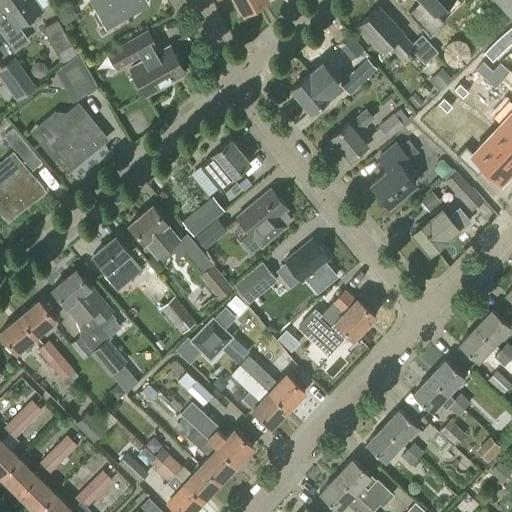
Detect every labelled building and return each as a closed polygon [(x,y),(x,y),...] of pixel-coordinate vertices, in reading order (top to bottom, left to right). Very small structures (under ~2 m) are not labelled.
[(0,10),(0,31),(3,36),(13,50),(29,39),(19,25),(41,9),(34,0),(0,0),(0,5),(2,9),(0,10)] [(107,26),(137,9),(146,4),(143,0),(92,0),(97,8),(93,14),(98,25),(106,24),(107,26)] [(234,0),(242,13),(266,0),(234,0)] [(419,0),(408,11),(430,35),(444,21),(435,11),(446,0),(419,0)] [(511,0),(494,0),(511,18),(511,0)] [(437,51),(421,34),(411,43),(401,32),(402,31),(378,6),(357,26),(381,51),(389,44),(404,59),(412,51),(424,63),(437,51)] [(76,53),(57,19),(42,28),(56,52),(57,52),(62,61),(76,53)] [(154,46),(156,45),(146,28),(110,49),(120,66),(140,54),(154,46)] [(508,44),(511,39),(511,36),(506,30),(500,36),(508,44)] [(351,35),(340,44),(351,58),(362,50),(351,35)] [(502,49),(508,44),(500,36),(494,41),(502,49)] [(443,51),(443,52),(443,53),(443,54),(443,55),(443,56),(444,57),(444,58),(445,58),(445,59),(445,60),(446,60),(446,61),(447,61),(447,62),(448,62),(449,63),(450,63),(450,64),(451,64),(452,64),(453,65),(454,65),(455,65),(456,65),(457,65),(458,65),(459,65),(460,64),(461,64),(462,64),(462,63),(463,63),(464,62),(465,62),(465,61),(466,61),(466,60),(467,60),(467,59),(467,58),(468,58),(468,57),(469,56),(469,55),(469,54),(469,53),(469,52),(469,51),(469,50),(469,49),(469,48),(469,47),(468,47),(468,46),(468,45),(467,45),(467,44),(466,43),(466,42),(465,42),(465,41),(464,41),(463,40),(462,40),(461,39),(460,39),(459,39),(458,38),(457,38),(456,38),(455,38),(454,38),(453,39),(452,39),(451,39),(450,40),(449,40),(448,41),(447,41),(447,42),(446,42),(446,43),(445,44),(445,45),(444,45),(444,46),(444,47),(443,48),(443,49),(443,50),(443,51)] [(496,55),(502,49),(494,41),(488,47),(496,55)] [(157,52),(154,46),(140,54),(141,55),(143,60),(130,67),(145,94),(176,77),(185,72),(179,61),(170,45),(157,52)] [(490,60),(496,55),(488,47),(483,52),(490,60)] [(34,85),(14,57),(0,66),(0,67),(12,84),(7,87),(15,98),(34,85)] [(91,74),(83,60),(78,63),(77,62),(62,70),(78,98),(93,89),(86,77),(91,74)] [(498,60),(493,66),(502,75),(507,69),(498,60)] [(319,83),(332,73),(323,63),(310,73),(309,72),(291,87),(310,110),(329,95),(319,83)] [(349,93),(370,74),(361,63),(340,82),(349,93)] [(443,67),(431,76),(439,87),(451,77),(443,67)] [(458,82),(467,90),(472,84),(464,76),(458,82)] [(461,96),(467,90),(458,82),(453,87),(461,96)] [(423,102),(414,92),(407,99),(416,108),(423,102)] [(451,104),(442,97),(437,102),(445,110),(451,104)] [(511,133),(511,107),(499,121),(511,133)] [(106,137),(81,108),(41,141),(55,157),(60,153),(71,166),(106,137)] [(408,119),(399,108),(394,113),(392,112),(377,125),(387,137),(408,119)] [(356,131),(373,117),(366,109),(349,123),(348,121),(331,135),(350,158),(367,144),(356,131)] [(22,158),(31,150),(2,114),(0,116),(0,131),(16,150),(22,158)] [(511,163),(511,133),(499,121),(484,137),(511,163)] [(498,181),(511,166),(511,163),(484,137),(469,153),(469,154),(498,181)] [(222,191),(235,180),(231,175),(248,161),(230,139),(212,154),(213,154),(200,164),(222,191)] [(408,139),(399,146),(409,158),(418,152),(408,139)] [(388,205),(415,182),(402,166),(411,159),(397,143),(378,158),(387,170),(371,184),(388,205)] [(45,190),(13,150),(0,160),(0,161),(10,173),(0,181),(0,212),(7,221),(45,190)] [(471,211),(484,200),(457,169),(444,181),(471,211)] [(260,246),(287,224),(286,222),(289,220),(289,215),(285,210),(287,208),(270,187),(235,216),(249,233),(240,241),(250,253),(260,246)] [(159,256),(179,239),(165,223),(167,222),(152,204),(129,223),(143,241),(145,240),(159,256)] [(193,234),(212,219),(201,205),(182,220),(193,234)] [(441,209),(439,207),(418,224),(420,226),(412,233),(428,253),(458,229),(441,208),(441,209)] [(205,248),(227,230),(217,219),(195,236),(205,248)] [(112,293),(142,268),(115,235),(92,254),(106,270),(103,272),(104,273),(99,277),(112,293)] [(311,237),(285,258),(302,279),(328,258),(311,237)] [(219,299),(232,287),(211,262),(198,274),(219,299)] [(249,302),(276,280),(262,262),(234,284),(249,302)] [(90,286),(75,268),(51,288),(79,322),(90,312),(98,321),(112,310),(91,285),(90,286)] [(355,298),(345,288),(318,316),(330,327),(335,321),(353,338),(375,314),(356,297),(355,298)] [(235,294),(225,304),(237,315),(247,305),(235,294)] [(182,332),(195,321),(173,295),(160,306),(182,332)] [(18,315),(36,335),(55,319),(38,298),(18,315)] [(475,325),(493,343),(510,325),(492,308),(475,325)] [(0,332),(16,352),(36,335),(18,315),(0,329),(0,332)] [(212,315),(200,327),(221,348),(233,335),(224,327),(214,317),(212,315)] [(476,361),(493,343),(475,325),(458,343),(476,361)] [(189,338),(188,339),(200,351),(209,360),(221,348),(200,327),(189,338)] [(70,344),(83,359),(90,352),(92,351),(91,351),(79,336),(70,344)] [(107,337),(91,351),(92,351),(90,352),(109,374),(125,361),(126,360),(107,337)] [(48,338),(37,347),(50,363),(61,354),(48,338)] [(511,347),(506,342),(500,349),(510,359),(511,357),(511,347)] [(500,349),(493,356),(504,366),(510,359),(500,349)] [(72,368),(61,354),(50,363),(62,377),(68,372),(72,368)] [(239,363),(288,408),(305,390),(285,372),(277,381),(248,354),(239,363)] [(428,375),(447,392),(464,374),(445,357),(428,375)] [(271,427),(288,408),(239,363),(230,373),(259,400),(251,408),(271,427)] [(72,368),(68,372),(73,379),(78,375),(72,368)] [(502,393),(511,383),(495,369),(486,379),(502,393)] [(202,403),(211,394),(190,374),(181,384),(202,403)] [(430,410),(447,392),(428,375),(411,393),(430,410)] [(125,392),(117,383),(109,390),(116,399),(125,392)] [(157,392),(148,383),(141,391),(151,399),(157,392)] [(460,392),(453,399),(464,408),(470,401),(460,392)] [(18,411),(28,422),(42,409),(31,398),(18,411)] [(453,399),(447,405),(457,415),(464,408),(453,399)] [(191,400),(179,412),(195,427),(236,464),(253,446),(233,428),(225,436),(216,428),(219,426),(191,400)] [(382,425),(400,442),(417,424),(399,407),(382,425)] [(9,430),(15,436),(28,422),(18,411),(4,425),(9,430)] [(94,439),(104,428),(86,411),(76,421),(94,439)] [(454,444),(465,433),(448,418),(438,429),(454,444)] [(383,460),(400,442),(382,425),(365,443),(383,460)] [(219,482),(236,464),(195,427),(187,436),(208,455),(199,464),(219,482)] [(1,439),(0,439),(0,475),(19,457),(10,448),(19,440),(15,436),(9,430),(0,438),(1,439)] [(53,447),(63,458),(77,444),(66,434),(53,447)] [(488,459),(500,445),(493,439),(481,453),(488,459)] [(413,442),(407,449),(417,458),(424,451),(413,442)] [(50,471),(63,458),(53,447),(39,460),(50,471)] [(174,473),(181,465),(162,447),(154,455),(155,455),(155,456),(174,473)] [(407,449),(400,455),(411,465),(417,458),(407,449)] [(139,481),(147,472),(126,452),(118,461),(139,481)] [(179,511),(191,511),(203,500),(183,481),(174,473),(155,456),(150,462),(156,468),(155,468),(168,480),(166,482),(175,490),(166,499),(179,511)] [(18,493),(37,474),(19,457),(0,475),(18,493)] [(335,475),(370,508),(370,507),(372,509),(379,502),(382,505),(393,493),(376,476),(374,479),(352,457),(335,475)] [(199,464),(183,481),(203,500),(219,482),(199,464)] [(101,468),(87,482),(98,493),(113,479),(112,478),(119,472),(112,465),(105,473),(101,468)] [(36,511),(54,492),(37,474),(18,493),(36,511)] [(363,511),(365,511),(370,508),(335,475),(319,492),(338,509),(345,501),(352,508),(356,504),(363,511)] [(98,493),(87,482),(73,496),(78,501),(84,507),(86,505),(98,493)] [(70,511),(72,510),(71,509),(54,492),(36,511),(70,511)] [(148,496),(139,505),(146,511),(155,503),(148,496)] [(72,510),(70,511),(86,511),(90,509),(86,505),(84,507),(78,501),(71,509),(72,510)] [(426,511),(414,501),(404,511),(426,511)]
